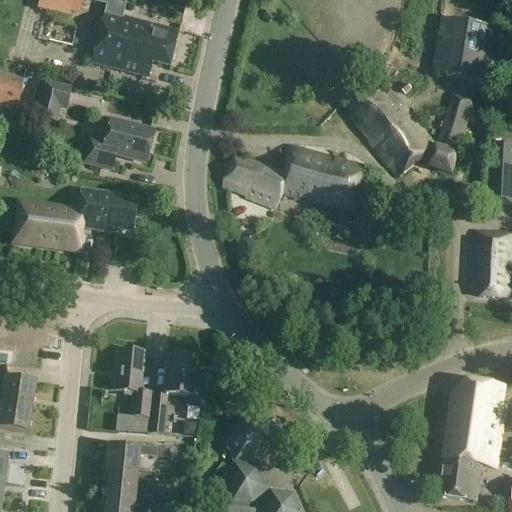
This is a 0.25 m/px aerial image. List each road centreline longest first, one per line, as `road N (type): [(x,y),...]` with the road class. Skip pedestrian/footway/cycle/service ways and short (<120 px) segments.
road 1 (tertiary): [(218,299),(195,187),(200,116),(225,0)]
road 2 (residential): [(58,511),(79,298)]
road 3 (unclassified): [(511,353),(476,358),(404,387),(340,423)]
road 4 (tertiary): [(340,423),(218,299)]
road 5 (unclassified): [(218,299),(173,307),(79,298)]
